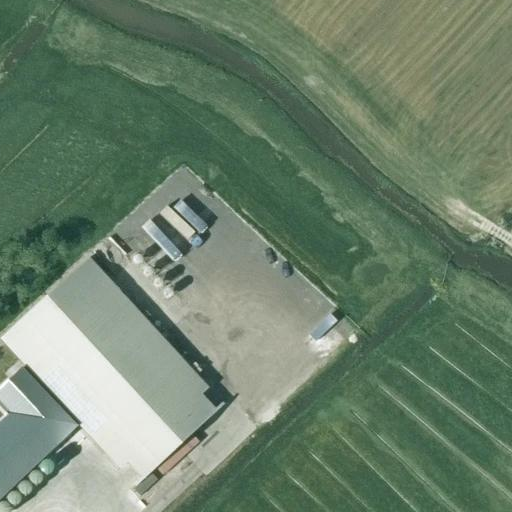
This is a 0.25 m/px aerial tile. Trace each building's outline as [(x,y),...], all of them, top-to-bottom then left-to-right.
[(204,264),(234,296),(266,266),(237,234),(204,264)] [(156,248),(135,271),(158,291),(179,268),(156,248)] [(87,261),(6,336),(0,341),(0,344),(34,380),(119,472),(127,465),(143,482),(217,414),(200,397),(207,390),(92,266),(87,261)] [(311,375),(329,352),(320,345),(302,367),(311,375)] [(0,500),(32,470),(0,436),(0,500)]
